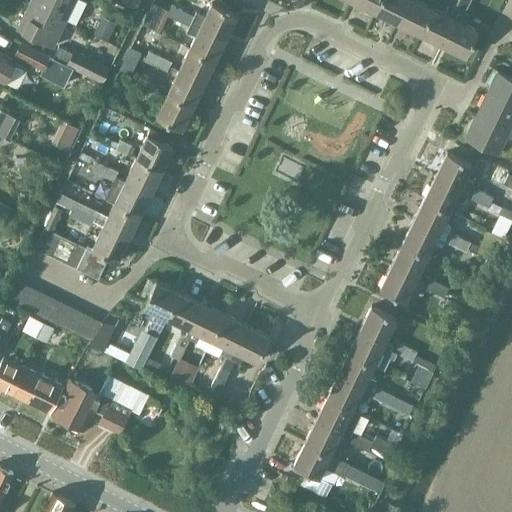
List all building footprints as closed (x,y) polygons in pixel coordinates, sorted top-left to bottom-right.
[(65,20),(74,0),(29,0),(28,2),(65,20)] [(123,0),(123,1),(137,8),(140,0),(123,0)] [(377,0),(350,0),(372,11),(377,0)] [(377,0),(372,11),(395,22),(405,0),(377,0)] [(405,0),(395,22),(417,33),(430,8),(414,0),(405,0)] [(469,2),(465,0),(457,0),(454,7),(449,4),(444,14),(430,8),(417,33),(440,44),(457,10),(462,12),(462,11),(464,11),(469,2)] [(210,1),(198,24),(223,36),(234,13),(210,1)] [(52,45),(65,20),(28,2),(16,28),(52,45)] [(151,5),(142,26),(155,32),(165,11),(151,5)] [(176,20),(181,9),(171,5),(166,15),(176,20)] [(194,15),(181,9),(176,20),(189,26),(194,15)] [(463,55),(475,30),(464,24),(469,14),(464,11),(462,11),(462,12),(457,10),(440,44),(463,55)] [(102,15),(94,33),(107,39),(115,22),(102,15)] [(198,24),(187,47),(212,59),(223,36),(198,24)] [(20,41),(13,54),(43,70),(50,57),(20,41)] [(52,57),(51,58),(65,65),(66,63),(71,53),(58,46),(52,57)] [(201,81),(212,59),(187,47),(176,69),(201,81)] [(109,67),(73,49),(71,53),(66,63),(65,65),(72,68),(101,82),(109,67)] [(154,65),(159,55),(149,50),(144,60),(154,65)] [(12,64),(14,60),(0,53),(0,81),(3,82),(16,89),(26,71),(12,64)] [(166,71),(171,61),(159,55),(154,65),(166,71)] [(43,70),(41,74),(63,86),(72,68),(65,65),(51,58),(52,57),(50,57),(43,70)] [(123,61),(119,71),(130,76),(134,66),(123,61)] [(201,81),(176,69),(165,92),(190,104),(201,81)] [(511,78),(496,70),(484,94),(511,107),(511,78)] [(147,82),(142,92),(153,97),(157,87),(147,82)] [(179,127),(190,104),(165,92),(154,115),(179,127)] [(474,116),(507,132),(509,128),(511,129),(511,107),(484,94),(474,116)] [(511,129),(509,128),(507,132),(474,116),(463,137),(497,154),(505,136),(511,139),(511,129)] [(149,128),(146,134),(162,141),(164,136),(149,128)] [(146,134),(135,156),(159,169),(171,146),(162,141),(146,134)] [(119,141),(115,150),(126,155),(130,147),(119,141)] [(464,176),(471,163),(446,151),(435,174),(467,189),(464,194),(466,195),(465,196),(475,201),(480,191),(470,186),(473,181),(464,176)] [(80,154),(77,159),(89,165),(91,160),(80,154)] [(135,156),(123,179),(148,191),(159,169),(135,156)] [(100,175),(106,164),(95,159),(90,170),(100,175)] [(115,175),(117,172),(106,166),(101,175),(112,181),(115,175)] [(464,194),(467,189),(435,174),(423,196),(448,209),(454,197),(463,202),(465,196),(466,195),(464,194)] [(112,201),(137,214),(148,191),(123,179),(115,175),(112,181),(104,198),(112,201)] [(486,206),(492,196),(480,190),(480,191),(475,201),(486,206)] [(448,209),(423,196),(412,219),(437,231),(445,235),(442,239),(444,240),(443,240),(453,245),(458,236),(448,231),(450,227),(441,223),(448,209)] [(125,236),(137,214),(112,201),(105,215),(97,210),(95,216),(93,220),(94,221),(100,224),(101,224),(125,236)] [(491,201),(488,207),(499,213),(502,206),(491,201)] [(0,215),(5,218),(10,207),(0,202),(0,215)] [(78,219),(83,210),(73,205),(69,215),(78,219)] [(93,220),(95,216),(83,210),(78,219),(92,226),(94,221),(93,220)] [(445,235),(437,231),(412,219),(401,242),(426,254),(432,242),(441,246),(443,240),(444,240),(442,239),(445,235)] [(84,247),(83,248),(74,266),(96,277),(106,256),(114,259),(125,236),(101,224),(100,224),(89,247),(84,245),(84,247)] [(35,247),(43,251),(52,232),(43,228),(35,247)] [(63,237),(52,232),(43,251),(53,256),(63,237)] [(465,251),(470,242),(458,236),(453,245),(465,251)] [(53,256),(63,261),(73,242),(63,237),(53,256)] [(74,266),(83,248),(84,247),(73,242),(63,261),(74,266)] [(401,242),(390,264),(415,276),(426,254),(401,242)] [(390,264),(389,267),(379,287),(404,299),(415,276),(390,264)] [(470,265),(467,271),(470,276),(477,276),(480,270),(477,265),(470,265)] [(10,276),(0,296),(10,301),(20,281),(10,276)] [(431,291),(436,281),(430,278),(426,276),(421,285),(431,291)] [(164,316),(176,291),(153,279),(151,283),(146,293),(141,304),(157,312),(148,332),(149,332),(143,343),(138,340),(130,358),(104,344),(113,324),(100,322),(89,346),(138,369),(140,364),(142,364),(156,336),(157,336),(166,317),(164,316)] [(10,301),(20,305),(30,286),(20,281),(10,301)] [(147,281),(142,291),(146,293),(151,283),(147,281)] [(436,281),(431,291),(443,297),(448,287),(436,281)] [(30,286),(20,305),(30,310),(40,291),(30,286)] [(30,310),(40,315),(50,296),(40,291),(30,310)] [(164,316),(166,317),(186,327),(199,302),(176,291),(164,316)] [(60,301),(50,296),(40,315),(50,320),(60,301)] [(448,299),(443,309),(456,316),(461,305),(448,299)] [(70,306),(60,301),(50,320),(60,325),(70,306)] [(209,338),(222,313),(199,302),(186,327),(188,328),(184,334),(180,332),(175,344),(185,349),(189,339),(194,341),(199,333),(209,338)] [(370,305),(359,328),(384,340),(395,317),(370,305)] [(60,325),(70,330),(80,311),(70,306),(60,325)] [(70,330),(80,335),(90,316),(80,311),(70,330)] [(228,356),(244,324),(222,313),(209,338),(223,345),(219,353),(225,355),(228,356)] [(90,340),(99,323),(100,320),(90,316),(80,335),(90,340)] [(0,341),(10,321),(1,317),(0,318),(0,341)] [(28,318),(21,332),(34,339),(42,324),(28,318)] [(255,361),(267,335),(244,324),(228,356),(225,355),(220,366),(229,371),(234,360),(240,363),(243,355),(255,361)] [(389,348),(391,344),(384,340),(359,328),(348,350),(373,363),(379,351),(387,356),(390,349),(389,348)] [(398,342),(394,339),(391,344),(389,348),(390,349),(400,354),(405,345),(398,342)] [(181,357),(185,349),(175,344),(168,359),(178,364),(181,357)] [(414,356),(417,350),(405,345),(400,354),(412,360),(414,356)] [(378,400),(382,390),(373,385),(375,381),(366,377),(373,363),(348,350),(337,373),(362,385),(369,389),(367,394),(368,394),(368,395),(378,400)] [(61,384),(32,370),(22,365),(4,356),(2,360),(0,364),(0,387),(48,411),(61,384)] [(412,360),(411,361),(431,371),(434,365),(414,356),(412,360)] [(189,385),(199,365),(181,357),(178,364),(171,377),(189,385)] [(229,371),(220,366),(214,377),(224,382),(229,371)] [(148,393),(108,373),(98,393),(67,378),(50,413),(83,428),(92,409),(101,414),(97,423),(118,433),(130,409),(138,413),(148,393)] [(369,389),(362,385),(337,373),(326,396),(351,408),(356,397),(365,400),(368,395),(368,394),(367,394),(369,389)] [(224,382),(214,377),(206,394),(216,399),(224,382)] [(389,405),(394,396),(382,390),(378,400),(389,405)] [(350,431),(353,423),(345,419),(351,408),(326,396),(315,418),(347,434),(345,438),(346,439),(346,440),(356,444),(360,435),(350,431)] [(394,396),(389,405),(408,414),(412,405),(394,396)] [(329,453),(337,435),(345,438),(347,434),(315,418),(304,441),(329,453)] [(369,446),(372,441),(360,435),(356,444),(368,449),(369,446)] [(372,441),(369,446),(390,456),(395,445),(375,435),(372,441)] [(349,462),(329,453),(304,441),(292,464),(317,476),(324,463),(359,479),(356,489),(375,497),(384,481),(365,471),(349,463),(349,462)] [(0,495),(12,472),(0,466),(0,495)] [(51,491),(50,492),(40,511),(69,511),(74,503),(51,491)]
